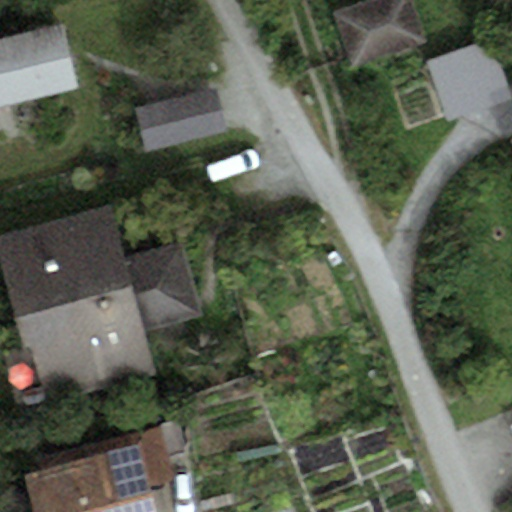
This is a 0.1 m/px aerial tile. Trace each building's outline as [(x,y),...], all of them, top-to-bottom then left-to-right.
[(412,0),(366,0),(333,11),(353,69),(427,44),(412,0)] [(63,25),(0,41),(0,105),(79,85),(63,25)] [(490,42),(426,60),(440,110),(505,93),(490,42)] [(216,91),(137,110),(147,150),(226,130),(216,91)] [(109,207),(0,236),(0,258),(24,347),(31,345),(46,398),(156,367),(147,332),(200,317),(180,244),(123,259),(109,207)] [(134,450),(144,487),(175,479),(162,425),(130,432),(134,450)] [(134,450),(26,477),(34,511),(150,511),(144,487),(134,450)]
